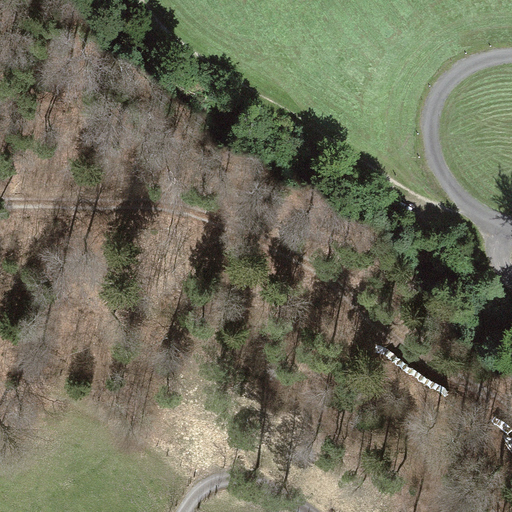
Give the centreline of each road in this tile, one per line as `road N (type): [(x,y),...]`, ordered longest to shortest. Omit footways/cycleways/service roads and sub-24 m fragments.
road 1 (track): [(511,413),(389,343),(328,276),(229,225),(138,203),(0,205)]
road 2 (track): [(487,221),(448,182),(433,148),(434,111),(448,81),(479,62),(511,59)]
road 3 (track): [(183,511),(213,480),(254,481),(308,511)]
